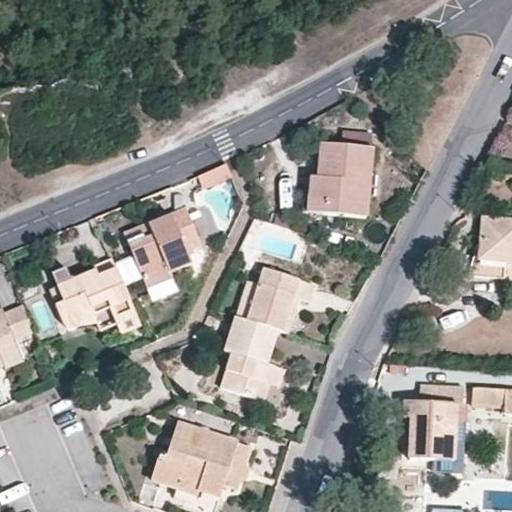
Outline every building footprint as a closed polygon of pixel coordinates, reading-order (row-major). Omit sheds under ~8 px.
[(325,144),(321,177),(308,177),(305,212),(368,218),(376,149),(325,144)] [(228,164),(199,177),(204,188),(231,176),(231,175),(228,164)] [(177,222),(179,228),(194,222),(192,215),(177,222)] [(502,277),(503,261),(511,261),(511,221),(489,220),(488,231),(482,232),(481,245),(476,246),(469,276),(502,277)] [(157,237),(159,242),(150,245),(149,241),(132,248),(152,294),(176,283),(174,277),(182,274),(195,269),(191,257),(206,251),(194,222),(179,228),(177,222),(154,231),(157,237)] [(157,237),(154,231),(129,241),(132,248),(149,241),(157,237)] [(132,253),(116,259),(124,281),(140,275),(132,253)] [(120,273),(115,262),(98,269),(103,279),(120,273)] [(248,320),(266,268),(254,265),(237,317),(248,320)] [(313,285),(266,268),(248,320),(279,330),(282,331),(294,295),(301,297),(309,300),(313,285)] [(96,314),(94,310),(109,304),(111,307),(122,333),(142,324),(120,273),(103,279),(98,269),(88,273),(91,278),(83,281),(81,276),(59,285),(65,301),(57,305),(65,325),(68,326),(70,327),(73,326),(75,325),(76,320),(76,314),(96,314)] [(81,276),(83,281),(91,278),(88,273),(81,276)] [(174,277),(176,283),(152,294),(156,304),(188,292),(182,274),(174,277)] [(57,305),(65,301),(59,285),(50,289),(57,305)] [(282,331),(289,333),(301,297),(294,295),(282,331)] [(94,310),(96,314),(111,307),(109,304),(94,310)] [(0,360),(4,359),(7,368),(8,369),(25,362),(16,340),(35,332),(24,305),(5,313),(3,308),(0,309),(0,360)] [(277,366),(269,363),(279,330),(248,320),(237,317),(227,353),(233,355),(222,388),(264,402),(270,384),(277,366)] [(280,388),(286,370),(277,366),(270,384),(280,388)] [(404,402),(404,420),(411,421),(411,441),(410,460),(435,462),(435,452),(454,452),(456,405),(463,405),(463,387),(421,386),(421,391),(420,402),(404,402)] [(511,389),(474,388),(474,404),(505,406),(505,413),(511,413),(511,389)] [(411,421),(404,420),(402,440),(411,441),(411,421)] [(178,491),(182,481),(202,487),(200,492),(222,500),(226,488),(237,491),(242,476),(238,475),(242,464),(245,465),(251,448),(208,435),(209,430),(200,428),(199,432),(177,425),(166,460),(160,457),(152,483),(178,491)] [(435,452),(435,462),(454,462),(454,452),(435,452)] [(238,475),(242,476),(249,478),(252,468),(245,465),(242,464),(238,475)] [(200,492),(202,487),(182,481),(178,491),(199,498),(200,492)]
